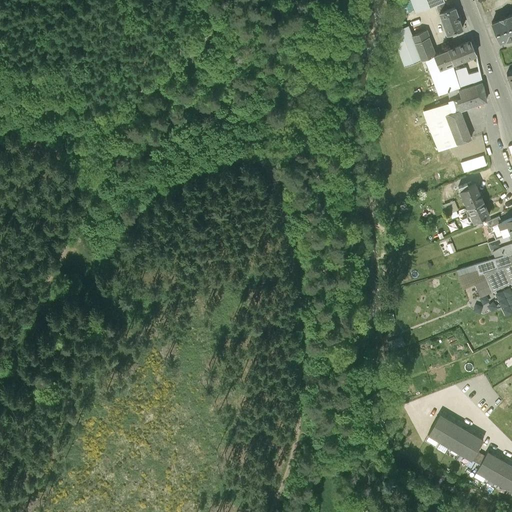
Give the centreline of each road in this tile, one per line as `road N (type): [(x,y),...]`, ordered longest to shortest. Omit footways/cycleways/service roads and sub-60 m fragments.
road 1 (track): [(74,231),(81,258),(92,259),(182,177),(233,161),(268,167),(299,307),(297,438),(271,511)]
road 2 (track): [(201,0),(209,29),(131,108),(74,231)]
road 3 (secondary): [(467,0),(511,122)]
